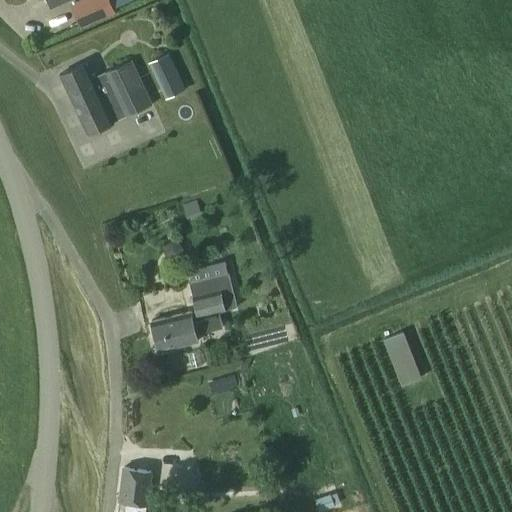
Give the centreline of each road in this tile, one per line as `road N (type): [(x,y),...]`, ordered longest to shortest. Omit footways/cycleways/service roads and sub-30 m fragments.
road 1 (residential): [(107,511),(116,404),(108,319),(32,194),(15,181)]
road 2 (unclassified): [(41,511),(51,427),(48,330),(15,181)]
